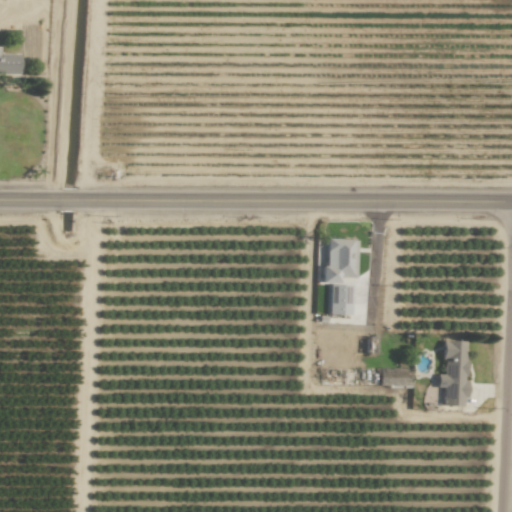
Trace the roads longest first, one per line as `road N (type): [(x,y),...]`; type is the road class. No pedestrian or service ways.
road 1 (tertiary): [(0,201),(511,202)]
road 2 (residential): [(510,202),(500,511)]
